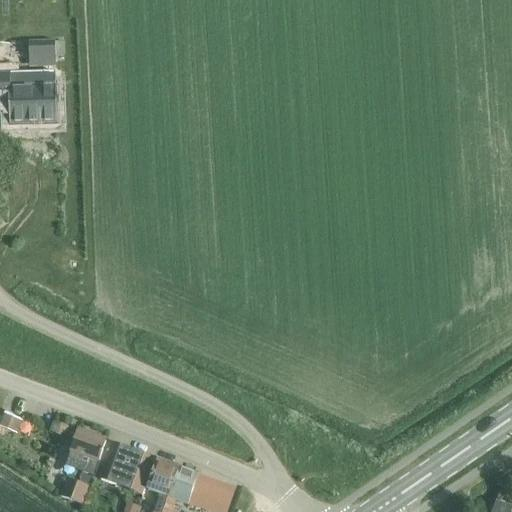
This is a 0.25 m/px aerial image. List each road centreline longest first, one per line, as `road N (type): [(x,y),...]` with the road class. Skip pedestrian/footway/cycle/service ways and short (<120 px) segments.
road 1 (unclassified): [(282,496),(267,458),(220,407),(27,317),(0,296)]
road 2 (unclassified): [(282,496),(0,380)]
road 3 (secondary): [(376,511),(511,421)]
